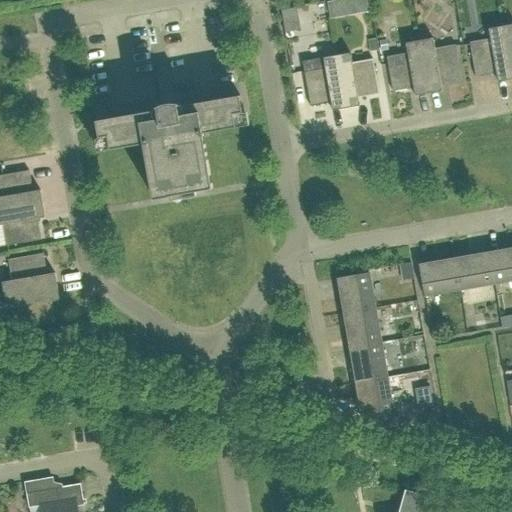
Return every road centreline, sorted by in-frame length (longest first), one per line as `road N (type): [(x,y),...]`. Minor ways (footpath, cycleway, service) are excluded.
road 1 (residential): [(211,358),(87,272),(48,37)]
road 2 (residential): [(283,145),(511,107)]
road 3 (residential): [(301,253),(511,219)]
road 4 (residential): [(333,415),(301,253)]
road 5 (residential): [(0,474),(104,461),(116,511)]
road 6 (residential): [(236,511),(211,358)]
road 7 (residential): [(255,0),(283,145)]
road 8 (residential): [(301,253),(291,255),(211,358)]
road 9 (residential): [(48,37),(56,17),(165,0)]
